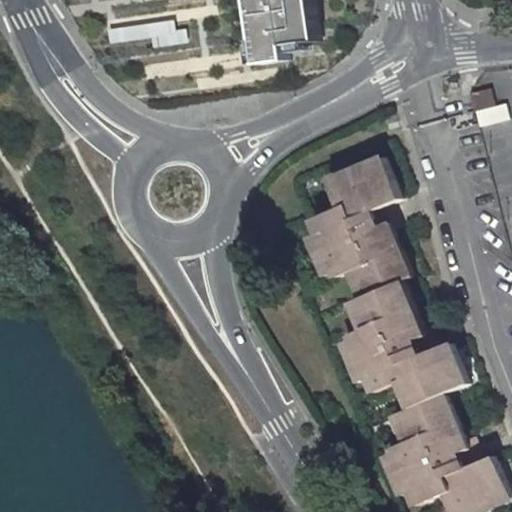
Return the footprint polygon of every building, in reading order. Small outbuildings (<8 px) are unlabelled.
[(322,2),(321,0),(255,0),(259,27),(290,22),(288,4),(322,2)] [(181,18),(110,29),(113,45),(153,38),(154,48),(185,43),(181,18)] [(361,37),(365,29),(355,24),(344,41),(354,46),(361,37)] [(477,110),(497,105),(492,89),(472,94),(477,110)] [(511,119),(508,104),(478,112),(482,127),(511,119)] [(416,440),(411,442),(397,448),(399,452),(409,475),(400,478),(408,495),(415,492),(421,505),(448,494),(454,507),(461,504),(464,511),(479,511),(511,498),(511,489),(498,456),(486,461),(479,464),(473,449),(480,446),(476,437),(469,440),(450,394),(473,384),(456,343),(443,348),(436,351),(430,336),(437,333),(433,324),(426,327),(407,281),(416,277),(397,231),(403,227),(400,219),(393,222),(386,207),(393,204),(406,199),(388,157),(340,178),(346,191),(338,194),(344,208),(317,220),(322,233),(314,237),(322,253),(329,250),(339,272),(341,277),(355,271),(360,269),(364,277),(369,275),(376,294),(367,298),(375,316),(370,318),(373,327),(369,329),(355,335),(357,339),(366,362),(358,365),(365,382),(373,379),(379,392),(406,381),(412,395),(420,391),(425,404),(417,408),(409,411),(417,429),(412,431),(416,440)] [(338,194),(346,191),(340,178),(332,181),(338,194)] [(400,219),(393,204),(386,207),(393,222),(400,219)] [(332,276),(339,272),(329,250),(322,253),(332,276)] [(369,275),(364,277),(360,269),(355,271),(367,298),(376,294),(369,275)] [(367,298),(357,302),(369,329),(373,327),(370,318),(375,316),(367,298)] [(437,333),(430,336),(436,351),(443,348),(437,333)] [(358,365),(366,362),(357,339),(348,342),(358,365)] [(417,408),(425,404),(420,391),(412,395),(417,408)] [(411,442),(416,440),(412,431),(417,429),(409,411),(400,415),(411,442)] [(480,446),(473,449),(479,464),(486,461),(480,446)] [(400,478),(409,475),(399,452),(391,456),(400,478)]
